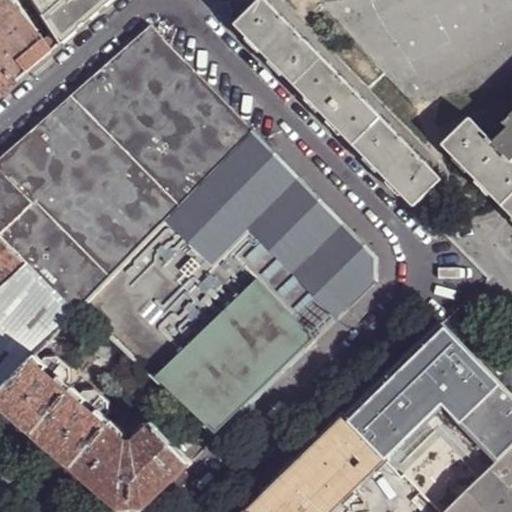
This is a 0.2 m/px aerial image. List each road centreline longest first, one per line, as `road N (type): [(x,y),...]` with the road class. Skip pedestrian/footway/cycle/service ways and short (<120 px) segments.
road 1 (residential): [(155,0),(168,3),(415,250),(421,280),(412,305),(197,511)]
road 2 (residential): [(0,126),(148,0)]
